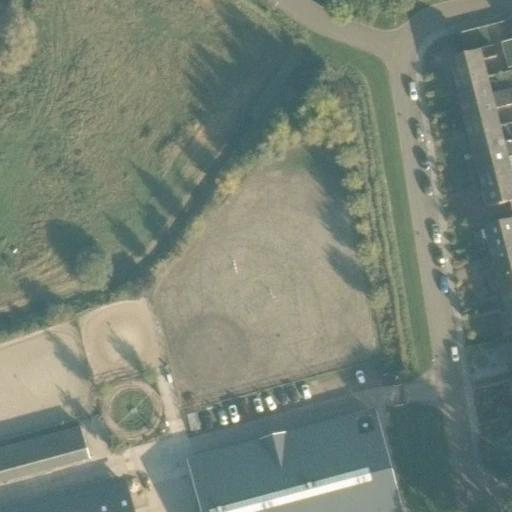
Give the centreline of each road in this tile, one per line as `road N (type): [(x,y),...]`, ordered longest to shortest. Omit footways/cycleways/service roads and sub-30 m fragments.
road 1 (residential): [(476,498),(465,484),(398,52)]
road 2 (unknown): [(449,382),(160,459)]
road 3 (unknown): [(160,459),(0,503)]
road 4 (residential): [(398,52),(428,22),(511,4)]
road 5 (residential): [(285,0),(358,42),(398,52)]
